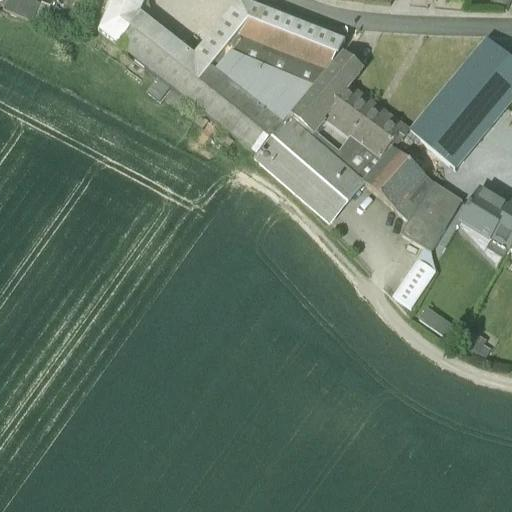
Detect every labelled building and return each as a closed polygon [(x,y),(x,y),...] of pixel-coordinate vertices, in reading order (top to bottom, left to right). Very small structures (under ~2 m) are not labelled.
[(27,0),(5,0),(1,11),(30,23),(38,4),(27,0)] [(112,0),(98,35),(116,50),(115,51),(215,129),(277,57),(291,25),(232,1),(189,57),(166,38),(138,17),(145,0),(112,0)] [(257,166),(277,138),(328,74),(343,46),(291,25),(277,57),(215,129),(254,160),(252,162),(257,166)] [(458,174),(511,110),(511,62),(489,44),(412,136),(458,174)] [(342,198),(352,187),(373,164),(402,140),(343,97),(359,76),(339,62),(331,77),(328,74),(277,138),(257,166),(322,222),(342,198)] [(403,140),(402,140),(373,164),(352,187),(342,198),(322,222),(329,228),(364,188),(407,227),(400,238),(435,259),(438,253),(434,250),(461,205),(433,187),(393,152),(403,140)] [(485,185),(471,208),(477,212),(482,216),(478,221),(492,230),(484,245),(501,254),(507,258),(509,254),(511,248),(511,200),(502,195),(485,185)] [(445,268),(426,305),(438,312),(457,275),(445,268)] [(426,310),(418,323),(445,338),(452,325),(426,310)] [(474,338),(466,350),(479,358),(487,346),(474,338)]
